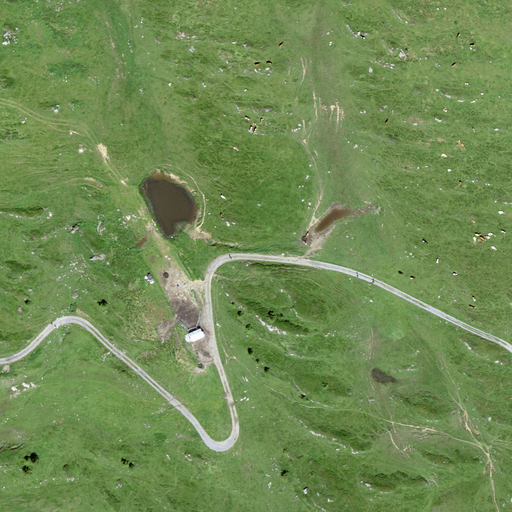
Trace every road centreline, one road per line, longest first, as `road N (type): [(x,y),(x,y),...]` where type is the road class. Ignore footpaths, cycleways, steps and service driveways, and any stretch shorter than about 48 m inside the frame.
road 1 (track): [(177,405),(211,442),(233,436),(208,285),(223,256),(342,267),(511,349)]
road 2 (track): [(0,361),(73,318),(177,405)]
